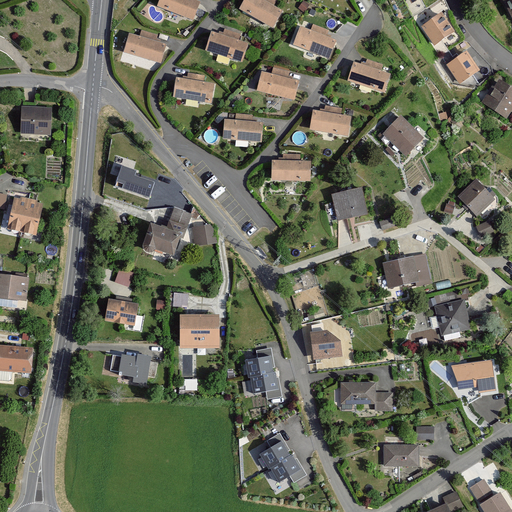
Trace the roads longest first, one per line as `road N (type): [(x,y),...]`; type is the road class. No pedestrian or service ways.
road 1 (unclassified): [(354,511),(328,463),(274,290),(165,154),(93,85)]
road 2 (tertiary): [(93,85),(78,254),(37,511)]
road 3 (unclassified): [(511,431),(385,511)]
